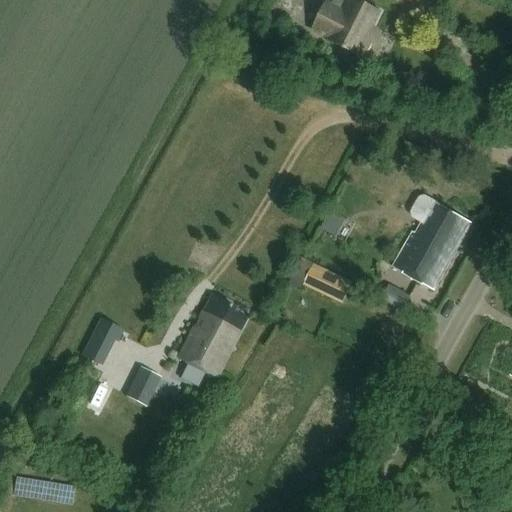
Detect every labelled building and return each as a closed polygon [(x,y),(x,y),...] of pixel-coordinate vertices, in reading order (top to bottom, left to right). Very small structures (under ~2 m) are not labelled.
[(337,0),(336,3),(330,0),(312,33),(362,60),(389,8),(373,0),(337,0)] [(434,291),(472,224),(425,197),(413,218),(423,224),(417,235),(414,233),(394,269),(434,291)] [(357,243),(368,225),(350,214),(339,232),(357,243)] [(343,277),(313,264),(303,285),(342,303),(357,271),(348,267),(343,277)] [(406,309),(414,296),(393,284),(385,298),(406,309)] [(217,377),(248,320),(229,310),(232,304),(209,292),(176,355),(217,377)] [(162,376),(141,366),(126,395),(147,406),(162,376)]
